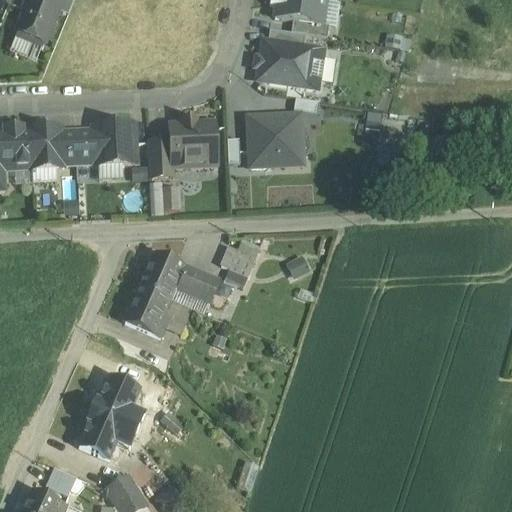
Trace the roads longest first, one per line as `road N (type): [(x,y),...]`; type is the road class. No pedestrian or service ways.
road 1 (residential): [(511,211),(118,234)]
road 2 (residential): [(118,234),(4,511)]
road 3 (residential): [(0,101),(187,90),(204,75),(232,0)]
